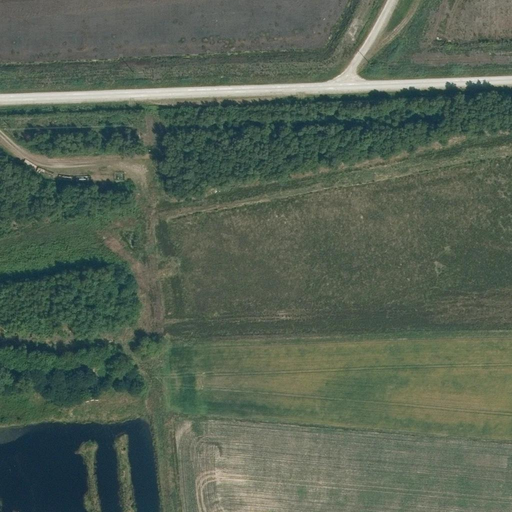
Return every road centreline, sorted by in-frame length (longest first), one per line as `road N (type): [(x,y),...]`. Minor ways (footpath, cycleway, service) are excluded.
road 1 (unclassified): [(511,74),(0,96)]
road 2 (track): [(0,138),(23,159),(135,161)]
